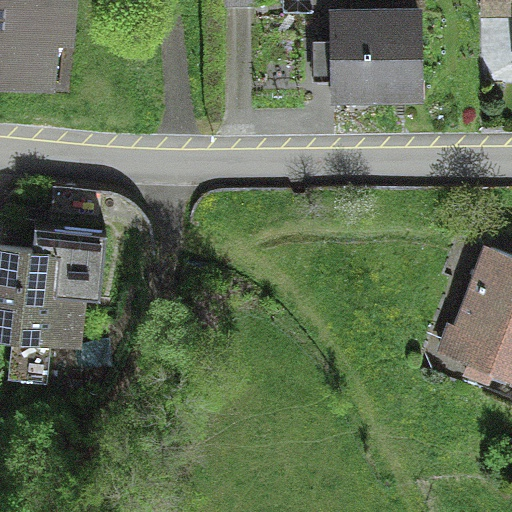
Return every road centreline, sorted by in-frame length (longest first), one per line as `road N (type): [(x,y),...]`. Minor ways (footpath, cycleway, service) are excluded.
road 1 (residential): [(511,163),(176,167),(0,148)]
road 2 (track): [(178,150),(170,283),(69,478),(36,511)]
road 3 (track): [(420,511),(364,380),(287,280),(229,248),(174,233)]
